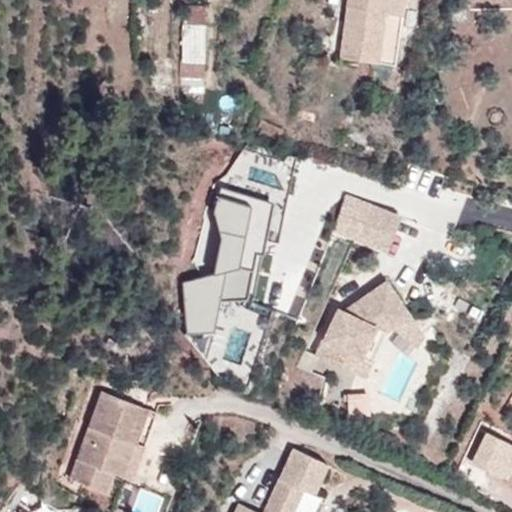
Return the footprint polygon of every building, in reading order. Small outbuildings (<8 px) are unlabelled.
[(399,0),(340,0),(338,13),(327,11),(321,50),(390,61),(399,0)] [(207,16),(182,15),(180,50),(205,51),(207,16)] [(151,78),(152,86),(160,85),(160,78),(167,78),(168,52),(147,52),(147,78),(151,78)] [(227,195),(215,282),(194,279),(185,351),(212,355),(210,375),(255,381),(263,313),(255,312),(270,201),(227,195)] [(396,212),(364,199),(352,234),(383,245),(396,212)] [(381,276),(339,307),(332,304),(311,351),(359,373),(381,326),(404,311),(381,276)] [(90,418),(104,382),(70,368),(32,451),(69,467),(77,449),(84,452),(98,421),(90,418)] [(113,387),(104,382),(90,418),(98,421),(113,387)] [(270,511),(287,476),(299,482),(314,453),(283,439),(249,504),(223,492),(212,511),(270,511)] [(287,476),(270,511),(293,511),(307,485),(299,482),(287,476)] [(31,511),(15,501),(7,511),(31,511)]
